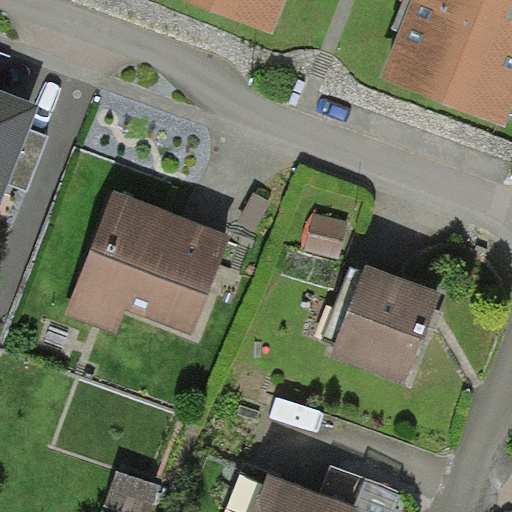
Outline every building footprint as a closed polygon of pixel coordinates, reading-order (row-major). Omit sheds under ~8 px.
[(177,0),(273,39),(288,0),(177,0)] [(511,0),(414,0),(382,81),(505,131),(511,113),(511,0)] [(0,94),(0,208),(2,209),(11,187),(27,194),(49,139),(31,132),(40,110),(0,94)] [(115,195),(67,316),(118,336),(127,312),(192,338),(219,271),(231,240),(115,195)] [(442,297),(366,269),(332,359),(408,387),(435,316),(442,297)] [(357,511),(268,478),(255,511),(357,511)]
